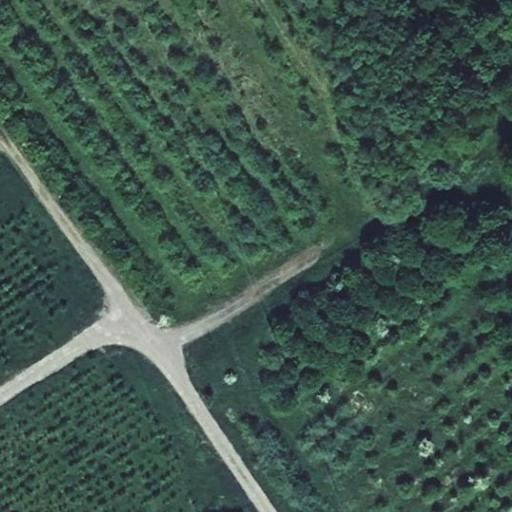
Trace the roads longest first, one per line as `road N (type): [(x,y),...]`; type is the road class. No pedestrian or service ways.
road 1 (track): [(0,130),(274,511)]
road 2 (track): [(129,314),(0,401)]
